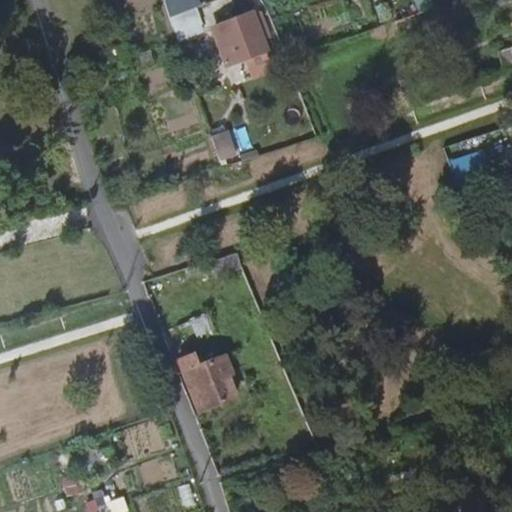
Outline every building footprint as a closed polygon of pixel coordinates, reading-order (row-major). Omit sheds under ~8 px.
[(166,0),(176,32),(205,23),(198,0),(166,0)] [(268,53),(254,16),(234,23),(234,26),(216,32),(227,66),(247,59),(247,60),(268,53)] [(511,47),(495,52),(501,72),(511,68),(511,47)] [(77,276),(65,238),(28,248),(39,288),(77,276)] [(217,276),(242,268),(235,252),(213,259),(217,276)] [(198,355),(182,361),(201,414),(236,401),(228,378),(234,376),(227,358),(202,367),(198,355)] [(123,430),(133,458),(167,445),(156,418),(123,430)] [(130,493),(131,493),(136,511),(180,511),(190,510),(182,479),(181,479),(174,455),(124,468),(130,493)] [(424,482),(412,485),(416,503),(428,500),(424,482)] [(448,511),(484,511),(482,503),(470,505),(468,495),(445,501),(448,511)]
